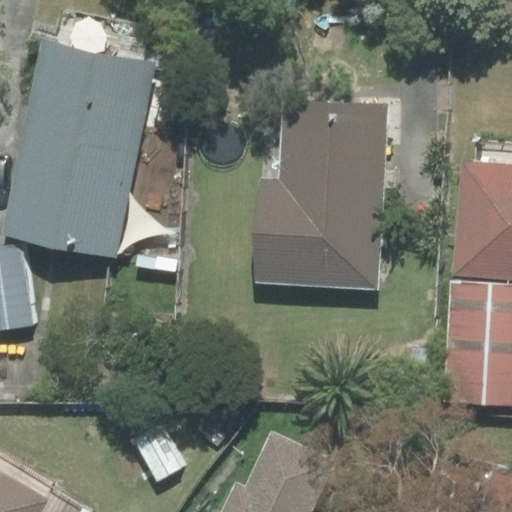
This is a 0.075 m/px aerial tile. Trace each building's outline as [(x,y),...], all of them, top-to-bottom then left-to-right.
[(158,67),(43,46),(7,239),(122,260),(158,67)] [(292,103),(288,184),(255,182),(250,284),(324,288),(377,290),(387,108),(292,103)] [(511,411),(511,144),(452,142),(443,409),(511,411)] [(23,247),(0,251),(0,333),(37,327),(23,247)] [(166,424),(134,446),(161,484),(192,463),(166,424)] [(275,430),(249,491),(237,485),(225,511),(312,511),(337,458),(275,430)] [(0,511),(47,511),(55,499),(0,468),(0,511)] [(511,511),(511,475),(483,469),(472,511),(511,511)]
